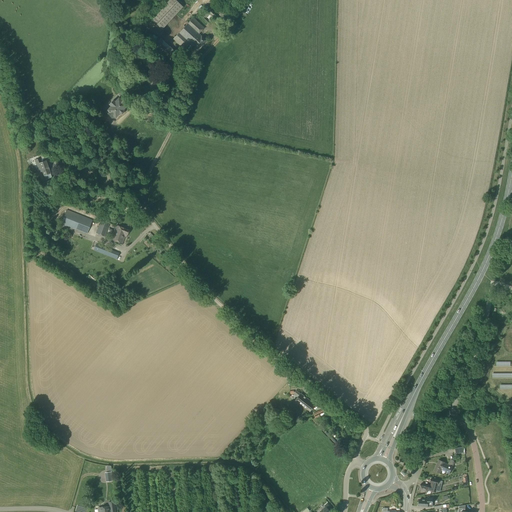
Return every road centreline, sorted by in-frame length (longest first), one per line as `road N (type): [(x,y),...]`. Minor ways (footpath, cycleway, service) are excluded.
road 1 (unclassified): [(246,0),(193,65),(141,190),(206,293),(362,422),(365,436),(352,461)]
road 2 (primary): [(383,459),(487,258),(511,170)]
road 3 (residential): [(448,413),(466,379),(492,283)]
